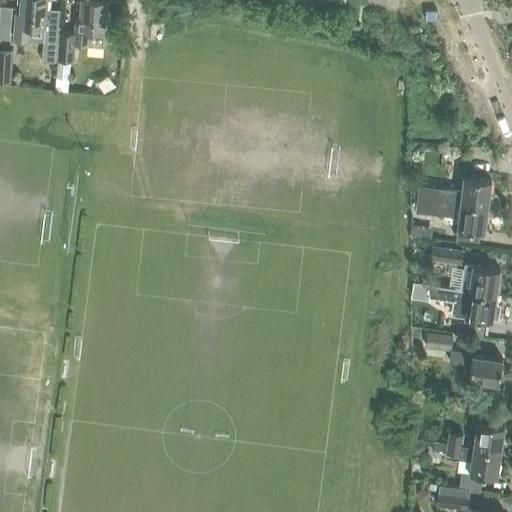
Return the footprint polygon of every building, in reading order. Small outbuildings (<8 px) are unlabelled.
[(44,27),(46,0),(20,0),(20,12),(16,12),(14,39),(27,40),(28,26),(44,27)] [(57,58),(74,60),(75,44),(87,45),(104,46),(105,32),(107,0),(81,0),(80,17),(75,16),(74,32),(59,31),(57,58)] [(0,5),(0,37),(8,39),(11,7),(0,5)] [(13,49),(0,48),(0,80),(11,82),(13,49)] [(413,165),(412,176),(421,177),(422,166),(413,165)] [(436,188),(434,199),(463,202),(488,205),(491,179),(464,176),(462,191),(436,188)] [(434,199),(433,210),(459,213),(457,227),(458,227),(457,235),(481,239),(482,230),(484,231),(488,205),(463,202),(434,199)] [(412,225),(411,234),(422,236),(422,234),(427,234),(428,227),(412,225)] [(461,263),(463,249),(432,244),(430,259),(461,263)] [(464,262),(461,288),(469,289),(496,293),(500,268),(464,262)] [(440,285),(439,297),(454,299),(456,287),(440,285)] [(492,319),(496,293),(469,289),(465,315),(492,319)] [(499,382),(502,358),(473,354),(474,352),(451,349),(452,333),(428,331),(426,348),(451,351),(449,360),(471,363),(469,377),(499,382)] [(65,511),(78,406),(0,397),(0,498),(22,500),(21,511),(65,511)] [(478,420),(474,446),(500,450),(504,425),(478,420)] [(449,431),(447,442),(462,444),(464,433),(449,431)] [(433,440),(432,450),(443,452),(445,442),(433,440)] [(411,441),(410,453),(417,453),(422,449),(423,442),(411,441)] [(447,445),(446,453),(459,455),(459,456),(472,458),(470,472),(469,473),(461,472),(459,486),(481,489),(483,475),(483,474),(496,476),(500,450),(474,446),(462,444),(447,442),(447,445)] [(467,510),(468,500),(469,489),(439,484),(436,505),(467,510)]
